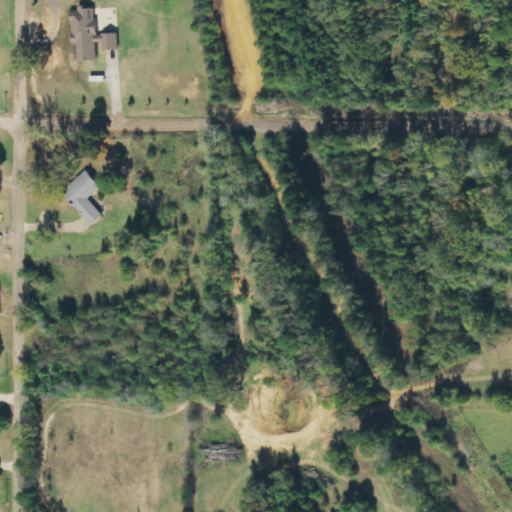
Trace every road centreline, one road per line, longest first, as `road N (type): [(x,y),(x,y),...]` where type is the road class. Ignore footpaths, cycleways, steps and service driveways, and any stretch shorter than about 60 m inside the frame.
road 1 (residential): [(14,511),(26,0)]
road 2 (residential): [(511,129),(0,125)]
